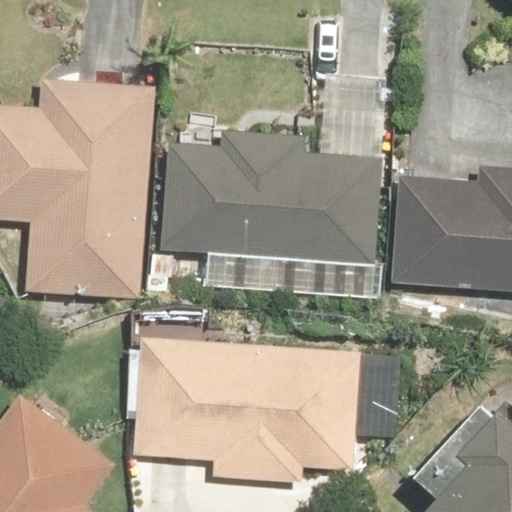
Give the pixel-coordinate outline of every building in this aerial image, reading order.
[(145,298),(162,83),(49,75),(47,104),(0,100),(0,216),(37,220),(32,290),(145,298)] [(176,137),(168,246),(380,260),(387,153),(313,148),(315,130),(230,125),(229,141),(176,137)] [(407,169),(399,282),(511,288),(511,162),(487,161),(486,175),(407,169)] [(0,284),(0,329),(22,301),(0,284)] [(369,346),(151,331),(143,450),(220,455),(219,473),(310,480),(312,464),(361,467),(369,346)] [(31,387),(0,426),(0,511),(104,511),(106,510),(94,501),(126,460),(31,387)] [(482,454),(428,511),(511,511),(511,399),(471,444),(482,454)]
